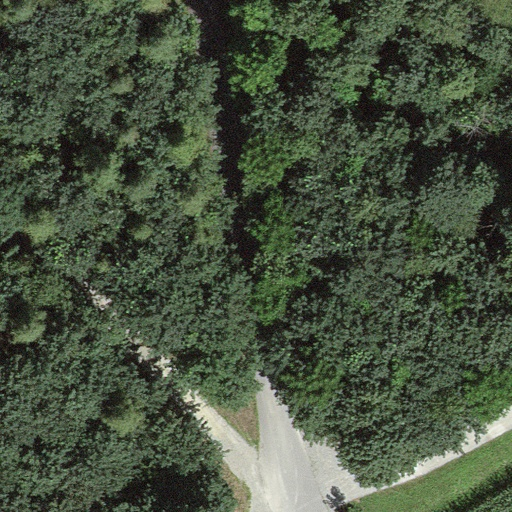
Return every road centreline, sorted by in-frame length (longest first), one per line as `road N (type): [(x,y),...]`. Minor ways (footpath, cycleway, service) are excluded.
road 1 (residential): [(290,511),(195,0)]
road 2 (track): [(289,510),(73,283),(0,234)]
road 3 (track): [(511,413),(457,444),(352,478),(289,510)]
